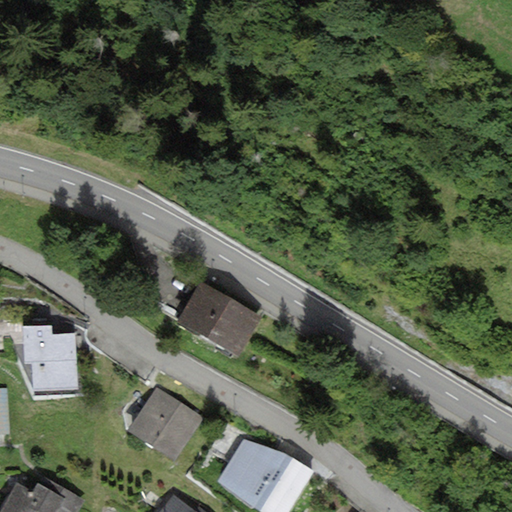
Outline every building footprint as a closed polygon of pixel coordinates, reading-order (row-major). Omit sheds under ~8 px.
[(210,285),(186,327),(247,362),(271,320),(210,285)] [(85,329),(35,332),(39,396),(90,392),(85,329)] [(11,391),(0,391),(0,442),(16,441),(11,391)] [(165,392),(137,435),(182,465),(211,422),(165,392)] [(263,454),(239,497),(265,511),(300,511),(317,483),(263,454)] [(29,472),(11,511),(73,511),(81,494),(29,472)] [(206,511),(179,494),(167,511),(206,511)]
